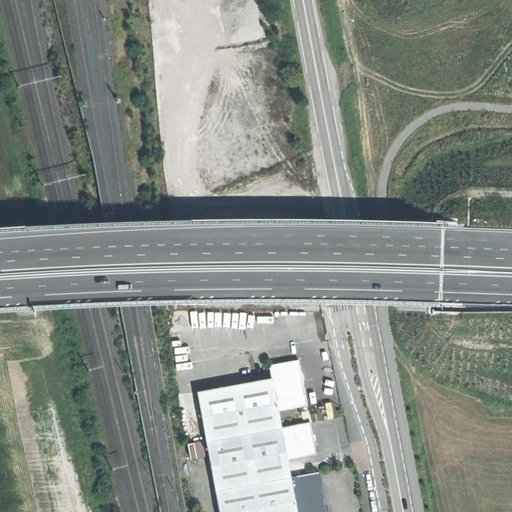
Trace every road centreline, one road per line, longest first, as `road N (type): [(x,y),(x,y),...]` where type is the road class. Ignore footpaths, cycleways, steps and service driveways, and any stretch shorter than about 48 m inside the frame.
road 1 (motorway): [(0,290),(214,279),(511,285)]
road 2 (motorway): [(511,249),(237,243),(0,252)]
road 3 (secondary): [(347,230),(303,0)]
road 4 (unclassified): [(350,310),(340,332),(383,511)]
road 5 (unknown): [(344,316),(175,334)]
road 6 (secondary): [(350,310),(388,435)]
road 7 (secondary): [(388,435),(369,306)]
road 8 (track): [(346,0),(372,26),(402,31),(460,13)]
